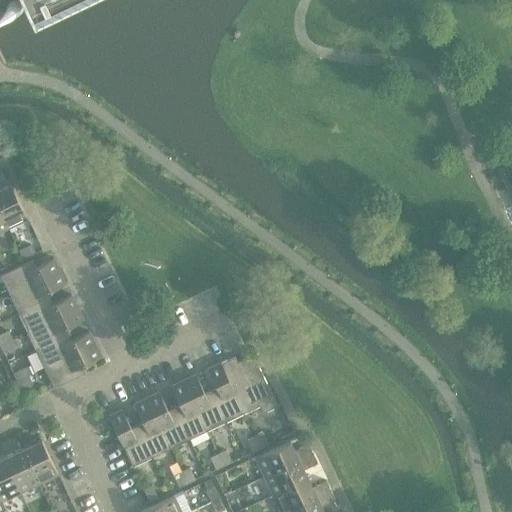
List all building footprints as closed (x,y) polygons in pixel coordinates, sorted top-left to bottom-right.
[(511,160),(498,167),(507,186),(511,183),(511,160)] [(0,185),(0,210),(8,228),(28,218),(11,184),(1,188),(0,185)] [(0,231),(8,228),(0,210),(0,231)] [(31,245),(20,250),(23,257),(34,252),(31,245)] [(1,275),(10,294),(60,270),(54,258),(35,267),(32,260),(1,275)] [(60,270),(10,294),(19,313),(50,298),(47,292),(66,283),(60,270)] [(50,298),(19,313),(28,331),(78,307),(72,295),(53,304),(50,298)] [(78,307),(28,331),(36,350),(68,335),(65,329),(84,320),(78,307)] [(0,334),(0,344),(12,339),(8,331),(0,334)] [(68,335),(36,350),(45,368),(95,344),(89,332),(71,340),(68,335)] [(12,339),(0,344),(4,352),(15,347),(12,339)] [(95,344),(45,368),(54,387),(86,372),(82,366),(101,357),(95,344)] [(229,359),(220,363),(244,413),(260,405),(263,412),(277,406),(253,354),(232,364),(229,359)] [(217,387),(211,390),(226,422),(244,413),(220,363),(208,369),(217,387)] [(33,364),(25,368),(29,376),(37,372),(33,364)] [(14,373),(17,381),(29,376),(25,368),(14,373)] [(196,374),(184,380),(207,430),(226,422),(211,390),(205,393),(196,374)] [(29,376),(17,381),(21,389),(33,384),(29,376)] [(180,405),(174,408),(189,439),(207,430),(184,380),(171,386),(180,405)] [(159,392),(147,398),(171,448),(189,439),(174,408),(168,411),(159,392)] [(143,423),(137,425),(152,457),(171,448),(147,398),(134,404),(143,423)] [(152,457),(137,425),(131,428),(122,410),(109,416),(133,466),(152,457)] [(263,433),(255,436),(261,448),(269,444),(263,433)] [(261,448),(255,436),(248,440),(253,452),(261,448)] [(42,439),(23,449),(39,483),(58,474),(42,439)] [(255,457),(265,476),(313,453),(309,443),(295,450),(290,441),(255,457)] [(23,449),(4,457),(21,492),(39,483),(23,449)] [(226,450),(219,454),(224,465),(232,462),(226,450)] [(313,453),(265,476),(273,495),(308,478),(304,470),(318,463),(313,453)] [(224,465),(219,454),(211,457),(216,469),(224,465)] [(4,457),(0,459),(0,495),(2,501),(21,492),(4,457)] [(190,468),(182,471),(187,483),(195,479),(190,468)] [(187,483),(182,471),(174,475),(180,487),(187,483)] [(308,478),(273,495),(281,511),(284,511),(331,490),(326,480),(312,487),(308,478)] [(144,489),(150,501),(158,497),(152,485),(144,489)] [(206,490),(212,502),(220,498),(214,486),(206,490)] [(331,490),(284,511),(323,511),(321,506),(335,499),(331,490)] [(140,511),(189,511),(191,511),(182,493),(184,492),(184,491),(140,511)] [(220,498),(212,502),(216,511),(219,511),(225,509),(220,498)]
